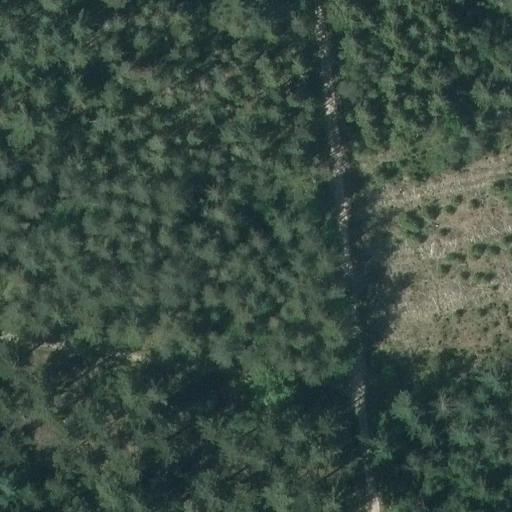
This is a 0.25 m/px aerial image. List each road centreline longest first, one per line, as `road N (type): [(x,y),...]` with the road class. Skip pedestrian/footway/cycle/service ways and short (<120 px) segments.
road 1 (track): [(354,391),(316,0)]
road 2 (track): [(0,336),(354,391)]
road 3 (track): [(372,511),(354,391)]
